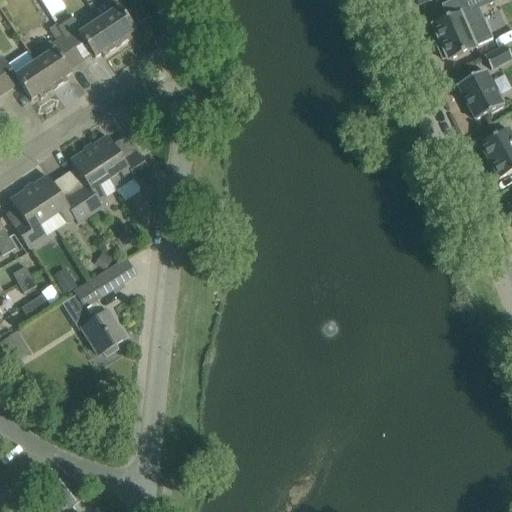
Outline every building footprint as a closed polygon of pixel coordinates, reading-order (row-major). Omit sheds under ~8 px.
[(114,0),(112,0),(94,13),(118,50),(131,40),(129,37),(136,32),(114,0)] [(434,41),(442,60),(447,58),(449,61),(476,49),(475,48),(493,40),(479,10),(499,1),(497,0),(464,0),(470,13),(461,17),(460,13),(433,25),(439,39),(434,41)] [(73,20),(59,29),(73,51),(81,63),(93,56),(95,59),(102,54),(105,58),(118,50),(94,13),(76,24),(73,20)] [(152,26),(142,28),(144,40),(154,38),(152,26)] [(49,40),(28,53),(40,71),(54,91),(68,82),(65,79),(72,74),(70,71),(81,63),(73,51),(59,29),(58,30),(56,27),(49,31),(57,43),(53,46),(49,40)] [(485,58),(492,72),(511,61),(511,60),(505,47),(485,58)] [(4,59),(0,61),(0,79),(8,92),(20,84),(31,101),(38,97),(41,100),(54,91),(40,71),(28,53),(9,66),(4,59)] [(457,87),(475,122),(503,107),(485,72),(457,87)] [(480,145),(500,180),(511,172),(511,136),(508,130),(480,145)] [(90,150),(95,158),(117,191),(132,182),(135,187),(152,176),(137,154),(124,162),(108,138),(90,150)] [(117,191),(95,158),(90,150),(71,162),(87,187),(75,196),(90,220),(103,211),(98,203),(117,191)] [(29,190),(35,198),(57,232),(76,219),(80,227),(90,220),(75,196),(65,203),(48,177),(29,190)] [(28,251),(39,244),(57,232),(35,198),(29,190),(11,202),(27,226),(16,233),(28,251)] [(0,245),(10,240),(9,238),(0,222),(0,245)] [(15,249),(10,240),(0,245),(0,253),(2,257),(15,249)] [(113,259),(103,253),(95,265),(105,271),(113,259)] [(93,322),(82,330),(99,357),(103,354),(107,358),(117,351),(116,347),(125,341),(108,313),(105,315),(97,301),(136,276),(126,261),(75,293),(93,322)] [(13,275),(18,285),(31,278),(25,268),(13,275)] [(31,278),(18,285),(24,294),(36,287),(31,278)] [(72,279),(59,286),(64,295),(77,288),(72,279)] [(49,308),(41,296),(22,309),(30,320),(49,308)] [(1,342),(12,361),(15,365),(31,355),(17,333),(1,342)] [(66,477),(53,487),(31,503),(36,510),(58,493),(70,509),(83,499),(66,477)]
